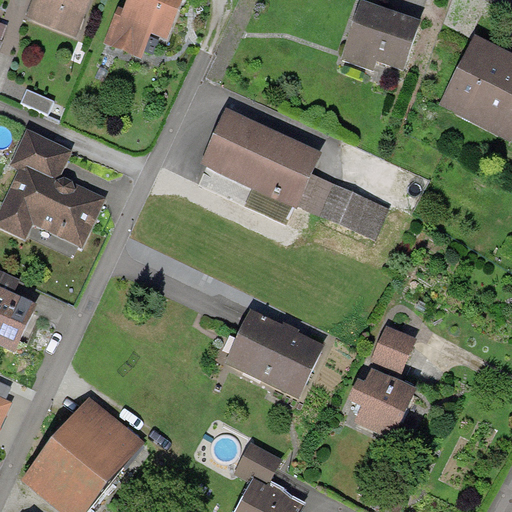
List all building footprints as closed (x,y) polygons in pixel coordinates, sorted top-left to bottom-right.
[(31,0),(24,17),(77,38),(92,0),(31,0)] [(184,0),(125,0),(123,7),(118,4),(102,44),(143,61),(153,36),(168,41),(184,0)] [(420,22),(361,2),(341,60),(373,71),(377,62),(404,71),(420,22)] [(511,55),(504,52),(475,37),(439,106),(511,143),(511,140),(511,55)] [(55,101),(28,89),(22,102),(49,114),(55,101)] [(322,154),(227,110),(201,165),(296,210),(298,205),(312,175),(322,154)] [(21,165),(59,182),(61,177),(73,152),(27,131),(11,166),(19,170),(21,165)] [(19,170),(0,210),(0,228),(26,241),(34,225),(83,248),(107,198),(69,181),(61,177),(59,182),(21,165),(19,170)] [(389,210),(312,175),(298,205),(376,241),(389,210)] [(0,271),(0,288),(16,296),(23,282),(0,271)] [(16,296),(0,288),(0,346),(15,354),(38,307),(16,296)] [(251,312),(226,364),(299,400),(325,348),(290,331),(251,312)] [(416,341),(387,327),(369,365),(399,378),(416,341)] [(417,390),(372,370),(366,384),(359,381),(349,402),(362,408),(355,425),(393,442),(417,390)] [(0,383),(0,397),(5,400),(11,388),(0,383)] [(87,511),(145,441),(89,396),(21,481),(60,511),(87,511)] [(0,397),(0,430),(13,403),(5,400),(0,397)] [(268,485),(282,459),(250,442),(233,475),(251,484),(254,478),(268,485)] [(268,485),(254,478),(251,484),(235,511),(300,511),(304,505),(268,485)]
